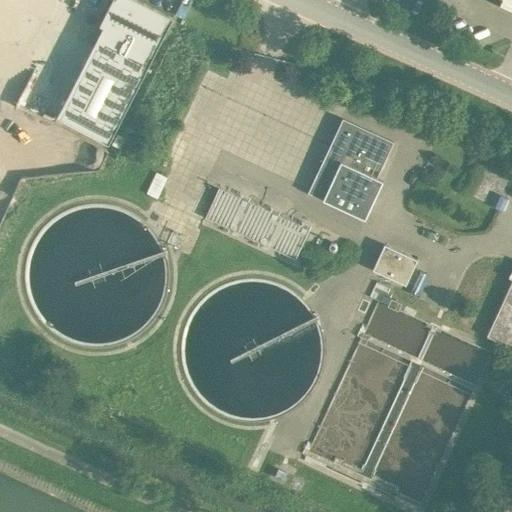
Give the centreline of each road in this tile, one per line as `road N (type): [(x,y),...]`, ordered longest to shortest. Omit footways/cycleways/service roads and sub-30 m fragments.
road 1 (unclassified): [(511,97),(294,0)]
road 2 (unclassified): [(179,511),(0,429)]
